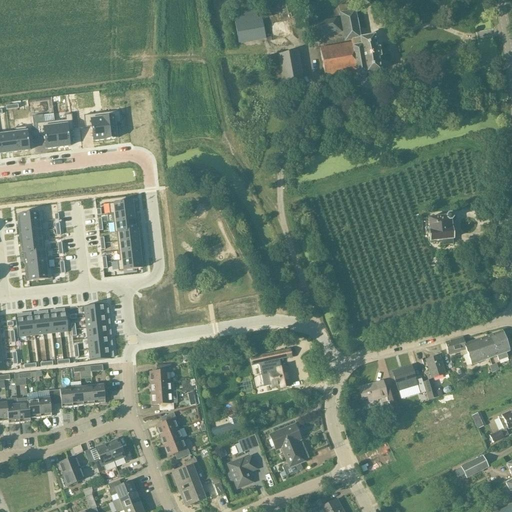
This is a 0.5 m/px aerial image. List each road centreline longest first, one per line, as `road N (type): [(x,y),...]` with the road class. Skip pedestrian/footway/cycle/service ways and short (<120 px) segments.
road 1 (track): [(318,330),(279,204),(287,137),(308,94)]
road 2 (residential): [(343,370),(318,330),(288,320),(125,336)]
road 3 (unknown): [(0,111),(127,99),(135,105),(133,151)]
road 4 (residential): [(343,370),(380,348),(511,318)]
road 5 (residential): [(139,158),(153,272),(142,282),(119,283)]
road 6 (residential): [(139,158),(133,151),(0,169)]
road 7 (residential): [(132,418),(43,452),(0,456)]
